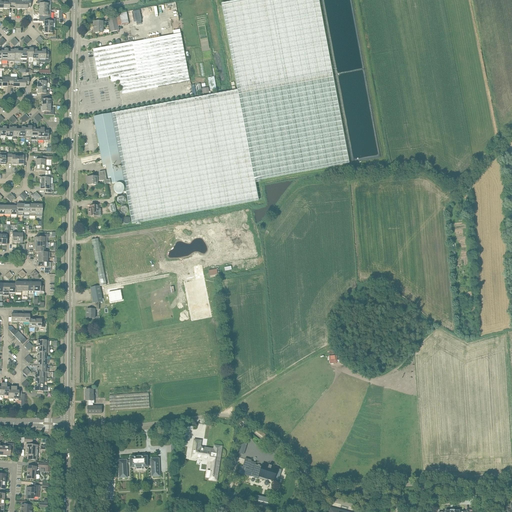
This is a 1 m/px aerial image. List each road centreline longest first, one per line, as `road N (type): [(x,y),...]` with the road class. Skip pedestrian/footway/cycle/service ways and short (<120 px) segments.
road 1 (secondary): [(67,425),(74,10)]
road 2 (unclassified): [(243,425),(226,414),(80,433),(67,425)]
